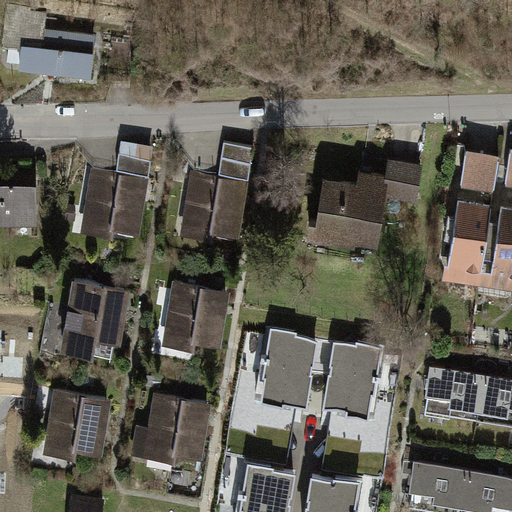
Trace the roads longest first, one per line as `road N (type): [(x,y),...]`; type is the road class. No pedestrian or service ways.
road 1 (residential): [(0,120),(511,105)]
road 2 (track): [(511,104),(319,0)]
